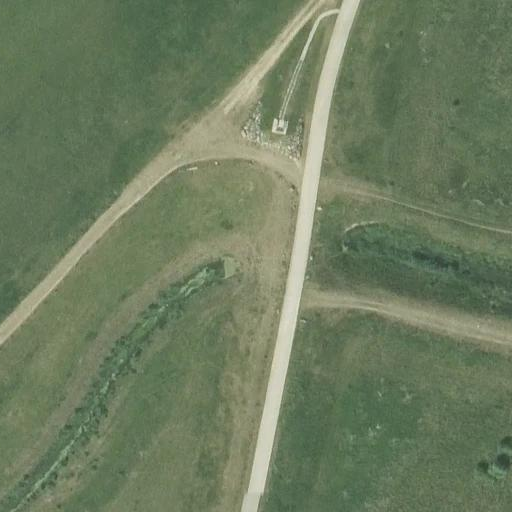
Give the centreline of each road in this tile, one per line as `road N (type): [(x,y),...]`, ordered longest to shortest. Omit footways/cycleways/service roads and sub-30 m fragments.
road 1 (track): [(193,137),(155,164),(0,326)]
road 2 (track): [(511,335),(290,288)]
road 3 (track): [(511,233),(428,219),(308,172)]
road 4 (track): [(193,137),(314,0)]
road 5 (track): [(308,172),(254,146),(193,137)]
